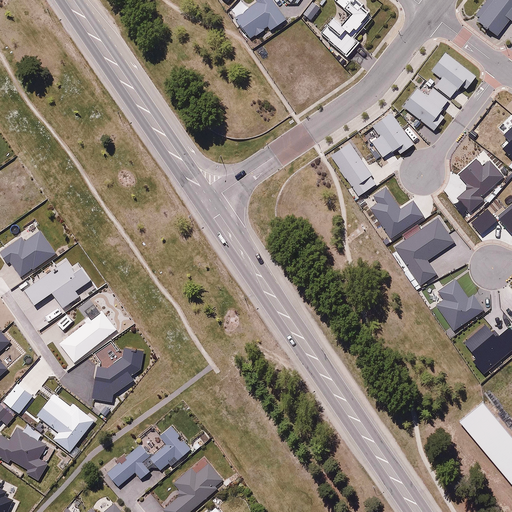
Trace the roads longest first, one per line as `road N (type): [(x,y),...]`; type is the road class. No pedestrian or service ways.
road 1 (primary): [(417,511),(207,202)]
road 2 (residential): [(207,202),(362,98),(429,11)]
road 3 (primary): [(207,202),(69,0)]
road 4 (residential): [(502,68),(422,173)]
